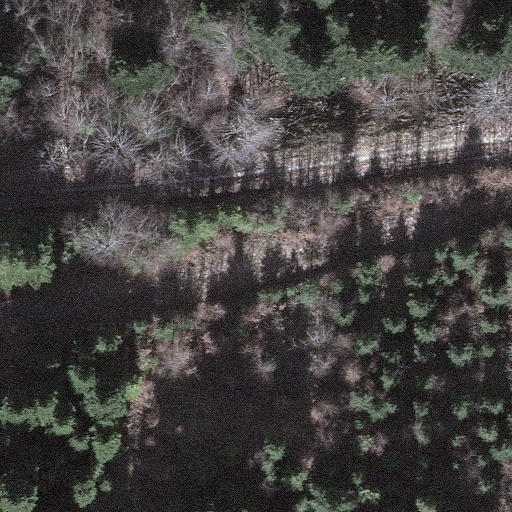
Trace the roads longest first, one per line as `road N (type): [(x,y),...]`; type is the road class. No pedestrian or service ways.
road 1 (track): [(0,334),(511,188)]
road 2 (track): [(0,197),(511,136)]
